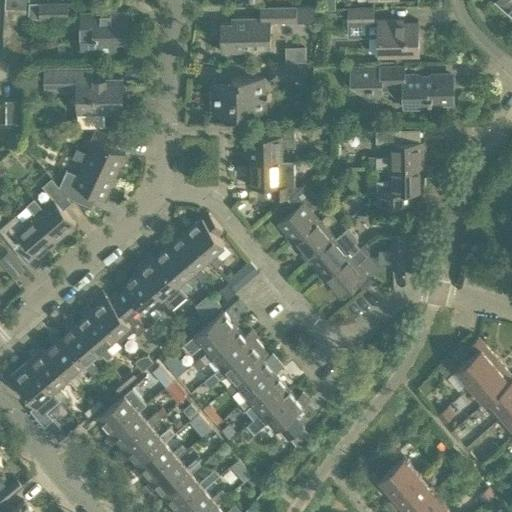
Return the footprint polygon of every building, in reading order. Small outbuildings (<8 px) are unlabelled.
[(322,0),(322,10),(334,9),(334,0),(322,0)] [(511,0),(495,0),(495,1),(511,15),(511,0)] [(68,1),(40,1),(40,17),(68,16),(68,1)] [(231,21),(220,22),(220,52),(244,52),(244,47),(270,47),(270,22),(296,21),(296,5),(259,6),(259,16),(230,17),(231,21)] [(4,7),(4,19),(28,20),(28,8),(4,7)] [(374,8),(347,8),(347,22),(354,22),(354,38),(367,38),(367,22),(374,22),(374,8)] [(128,10),(80,10),(81,49),(115,48),(115,40),(128,40),(128,10)] [(4,19),(3,31),(27,32),(28,20),(4,19)] [(391,19),(377,19),(378,54),(418,53),(418,21),(391,22),(391,19)] [(3,31),(3,43),(26,44),(27,32),(3,31)] [(3,43),(2,55),(26,56),(26,44),(3,43)] [(309,64),(269,65),(269,78),(309,78),(309,64)] [(404,65),(351,66),(352,81),(367,99),(375,99),(385,89),(389,89),(396,96),(404,95),(405,107),(419,107),(425,100),(432,100),(434,102),(452,102),(452,74),(404,75),(404,65)] [(93,67),(44,68),(45,89),(77,89),(78,126),(95,126),(105,126),(104,110),(123,110),(122,76),(93,77),(93,67)] [(231,82),(211,83),(212,113),(264,112),(264,97),(267,96),(267,93),(264,94),(263,76),(231,77),(231,82)] [(4,123),(18,123),(18,114),(4,114),(4,123)] [(270,135),(247,135),(247,160),(281,160),(281,146),(294,146),(293,122),(269,123),(270,135)] [(72,156),(84,162),(115,176),(126,153),(113,147),(118,137),(95,126),(89,138),(93,139),(87,152),(76,147),(72,156)] [(389,156),(369,156),(369,166),(389,166),(423,165),(423,140),(400,140),(400,128),(376,129),(376,141),(389,141),(389,156)] [(281,160),(247,160),(247,185),(272,185),(272,197),(287,197),(294,190),(294,160),(281,160)] [(66,168),(59,185),(68,196),(74,184),(105,199),(115,176),(84,162),(78,174),(66,168)] [(389,179),(369,180),(369,191),(377,190),(377,203),(412,203),(411,190),(424,190),(423,165),(389,166),(389,179)] [(34,197),(26,204),(34,214),(56,240),(75,224),(63,209),(72,201),(68,196),(59,185),(51,177),(42,185),(53,198),(42,207),(34,197)] [(294,207),(277,222),(293,241),(319,219),(310,208),(319,200),(304,182),(294,190),(287,197),(286,198),(294,207)] [(344,211),(337,203),(328,211),(335,218),(344,211)] [(319,219),(293,241),(308,259),(334,237),(325,226),(335,218),(328,211),(319,219)] [(16,213),(0,225),(0,231),(13,247),(22,239),(37,256),(56,240),(34,214),(24,223),(16,213)] [(186,232),(208,257),(216,267),(222,261),(214,252),(224,243),(217,235),(223,230),(208,213),(186,232)] [(334,237),(308,259),(324,277),(359,247),(355,241),(357,239),(355,237),(357,236),(347,225),(334,237)] [(186,232),(171,245),(192,270),(201,280),(207,274),(199,264),(208,257),(186,232)] [(405,233),(393,233),(393,269),(405,269),(405,233)] [(405,233),(405,269),(417,269),(416,233),(405,233)] [(171,245),(155,258),(185,293),(192,288),(183,278),(192,270),(171,245)] [(359,247),(324,277),(340,296),(366,274),(356,263),(366,254),(359,247)] [(8,250),(0,257),(0,260),(13,276),(23,268),(8,250)] [(151,254),(136,267),(139,272),(140,271),(161,297),(171,309),(187,295),(185,293),(155,258),(151,254)] [(249,260),(227,279),(229,281),(236,290),(259,271),(249,260)] [(125,287),(118,293),(146,326),(160,314),(152,305),(161,297),(140,271),(139,272),(123,285),(125,287)] [(233,293),(236,290),(229,281),(219,290),(226,298),(233,293)] [(92,312),(114,337),(119,343),(133,330),(137,334),(146,326),(118,293),(110,300),(103,291),(95,298),(101,305),(92,312)] [(85,318),(77,325),(98,350),(107,360),(113,355),(105,345),(114,337),(92,312),(86,305),(79,311),(85,318)] [(200,310),(205,317),(211,311),(206,305),(200,310)] [(222,310),(183,344),(191,353),(205,342),(211,349),(236,327),(222,310)] [(70,331),(61,339),(83,364),(91,374),(98,368),(89,358),(98,350),(77,325),(71,318),(63,324),(70,331)] [(211,349),(201,357),(206,364),(216,355),(224,364),(250,342),(236,327),(211,349)] [(54,345),(46,351),(46,352),(67,377),(76,387),(82,381),(74,371),(83,364),(61,339),(55,331),(48,337),(54,345)] [(478,336),(469,344),(475,351),(485,344),(478,336)] [(214,373),(205,381),(211,387),(229,371),(237,380),(263,358),(250,342),(224,364),(214,373)] [(475,351),(456,368),(471,385),(499,361),(485,344),(475,351)] [(43,348),(27,362),(61,400),(67,395),(58,385),(67,377),(46,352),(46,351),(43,348)] [(174,352),(164,361),(177,376),(186,369),(180,362),(181,361),(174,352)] [(134,361),(142,370),(153,361),(147,355),(140,357),(134,361)] [(263,358),(237,380),(227,388),(233,395),(243,386),(250,395),(276,373),(263,358)] [(511,375),(499,361),(471,385),(485,402),(511,378),(511,375)] [(27,362),(11,375),(40,408),(34,413),(48,430),(58,422),(48,411),(61,400),(27,362)] [(173,381),(159,365),(153,370),(167,386),(173,381)] [(131,369),(112,386),(119,393),(138,376),(131,369)] [(250,395),(241,404),(246,410),(256,402),(264,411),(289,389),(276,373),(250,395)] [(511,378),(485,402),(499,418),(511,407),(511,378)] [(134,385),(98,416),(112,432),(138,410),(155,396),(150,389),(143,395),(134,385)] [(264,411),(254,419),(259,425),(269,417),(288,439),(305,425),(294,413),(309,400),(302,392),(296,397),(289,389),(264,411)] [(96,396),(89,402),(96,410),(103,404),(96,396)] [(89,402),(81,409),(88,417),(96,410),(89,402)] [(191,419),(199,412),(191,403),(184,410),(191,419)] [(448,405),(437,414),(444,421),(454,412),(448,405)] [(163,406),(156,412),(162,418),(168,412),(163,406)] [(511,407),(499,418),(511,433),(511,407)] [(112,432),(105,438),(111,445),(118,439),(125,448),(126,448),(152,426),(162,418),(156,412),(156,411),(146,419),(138,410),(112,432)] [(125,448),(118,454),(124,461),(131,455),(139,464),(165,441),(175,433),(169,426),(159,435),(152,426),(126,448),(125,448)] [(139,464),(132,470),(138,476),(145,470),(152,479),(152,480),(178,457),(204,435),(198,429),(172,450),(165,441),(139,464)] [(461,453),(450,462),(456,469),(467,460),(461,453)] [(404,456),(385,472),(375,480),(390,498),(419,473),(404,456)] [(152,479),(145,485),(151,492),(158,486),(165,495),(191,473),(201,464),(196,458),(186,466),(178,457),(152,480),(152,479)] [(467,460),(456,469),(463,476),(473,467),(467,460)] [(378,465),(369,473),(375,480),(385,472),(378,465)] [(191,473),(165,495),(179,510),(205,488),(221,474),(215,468),(209,473),(199,481),(191,473)] [(239,475),(244,481),(252,474),(247,469),(239,475)] [(419,473),(390,498),(402,511),(406,511),(433,489),(419,473)] [(16,479),(6,487),(11,493),(21,485),(16,479)] [(205,488),(179,510),(180,511),(207,511),(218,504),(236,488),(230,482),(222,489),(212,497),(205,488)] [(489,486),(478,494),(484,502),(495,493),(489,486)] [(6,487),(0,492),(0,502),(11,493),(6,487)] [(433,489),(406,511),(439,511),(447,505),(433,489)] [(32,511),(23,500),(8,511),(32,511)]
